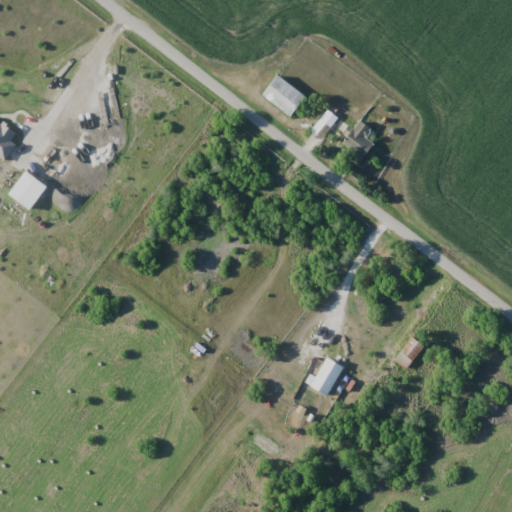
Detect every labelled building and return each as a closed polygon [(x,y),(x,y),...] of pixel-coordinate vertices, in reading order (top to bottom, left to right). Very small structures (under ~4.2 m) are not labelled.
[(262,94),(292,117),(307,97),(277,74),(262,94)] [(16,145),(11,141),(17,131),(0,121),(0,156),(7,161),(16,145)] [(360,162),(376,147),(366,137),(372,132),(363,122),(342,142),(360,162)] [(32,211),(49,186),(25,169),(8,194),(32,211)] [(424,347),(412,337),(394,359),(406,369),(424,347)]
